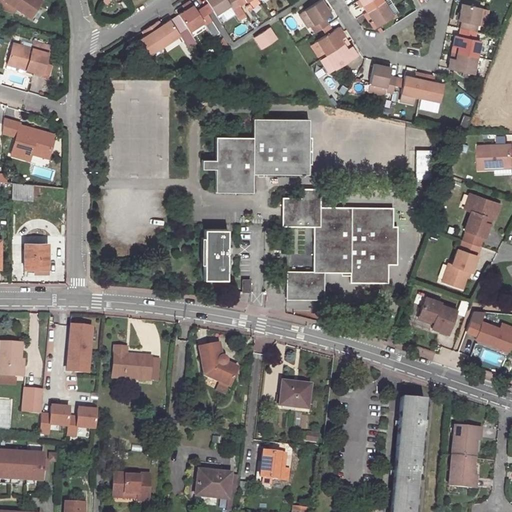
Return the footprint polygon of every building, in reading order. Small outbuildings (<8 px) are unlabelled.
[(13,5),(28,15),(38,0),(0,0),(0,6),(0,7),(10,9),(13,5)] [(207,0),(208,2),(212,8),(215,12),(229,3),(232,8),(239,3),(236,0),(207,0)] [(316,0),(305,8),(314,22),(311,24),(315,31),(322,26),(328,22),(324,16),(331,11),(323,0),(316,0)] [(369,0),(368,0),(362,4),(366,10),(373,6),(369,0)] [(376,25),(392,14),(383,0),(373,6),(366,10),(376,25)] [(480,5),(461,1),(457,18),(460,19),(458,26),(467,28),(474,30),(480,5)] [(203,5),(207,12),(212,8),(208,2),(203,5)] [(188,29),(189,29),(203,20),(205,23),(212,18),(207,12),(203,5),(197,9),(193,3),(178,12),(188,29)] [(314,22),(305,8),(300,11),(309,25),(311,24),(314,22)] [(222,21),(234,15),(231,9),(219,15),(222,21)] [(148,26),(161,47),(178,36),(177,35),(188,29),(178,12),(159,24),(156,20),(148,26)] [(325,33),(332,28),(328,22),(322,26),(325,33)] [(324,49),(326,53),(343,42),(340,37),(345,34),(339,24),(332,28),(325,33),(317,38),(318,40),(324,49)] [(269,25),(253,35),(261,47),(276,37),(269,25)] [(140,50),(145,58),(161,47),(148,26),(139,31),(142,35),(134,41),(131,37),(125,41),(134,54),(140,50)] [(458,26),(457,33),(465,35),(467,28),(458,26)] [(457,33),(454,33),(451,44),(455,45),(453,50),(475,55),(479,38),(465,35),(457,33)] [(312,44),(318,53),(324,49),(318,40),(312,44)] [(6,60),(24,65),(23,68),(24,68),(40,73),(41,71),(43,62),(48,44),(39,42),(37,49),(11,42),(6,60)] [(326,53),(336,67),(357,53),(351,43),(346,46),(343,42),(326,53)] [(449,55),(446,66),(472,71),(475,55),(453,50),(452,56),(449,55)] [(5,63),(23,68),(24,65),(6,60),(5,63)] [(390,64),(373,60),(368,80),(385,84),(384,89),(392,91),(393,84),(395,76),(388,74),(390,64)] [(413,75),(404,73),(403,77),(401,85),(399,93),(419,97),(424,72),(414,70),(413,75)] [(438,101),(443,82),(433,79),(435,74),(424,72),(419,97),(438,101)] [(401,85),(403,77),(395,76),(393,84),(401,85)] [(308,117),(251,116),(251,136),(214,136),(214,159),(201,159),(200,168),(214,168),(213,191),(251,191),(252,173),(307,173),(308,117)] [(53,133),(18,123),(10,154),(28,159),(30,152),(31,148),(48,152),(53,133)] [(511,143),(477,145),(478,167),(494,167),(494,163),(511,163),(511,162),(511,148),(511,143)] [(30,152),(47,157),(48,152),(31,148),(30,152)] [(416,178),(432,178),(432,149),(416,149),(416,178)] [(11,199),(32,201),(32,184),(11,182),(11,199)] [(299,196),(281,196),(281,225),(285,225),(311,225),(311,270),(321,270),(347,271),(348,280),(386,280),(386,261),(395,261),(395,224),(391,224),(391,206),(319,205),(319,187),(299,187),(299,196)] [(469,191),(463,206),(466,208),(472,192),(469,191)] [(470,209),(463,227),(483,234),(492,211),(495,212),(499,202),(472,192),(466,208),(470,209)] [(225,228),(203,228),(202,277),(225,277),(225,228)] [(47,243),(23,243),(23,268),(47,268),(47,243)] [(451,262),(445,279),(462,285),(468,268),(471,269),(477,253),(457,246),(451,262)] [(447,260),(441,277),(445,279),(451,262),(447,260)] [(321,270),(311,270),(285,270),(285,299),(321,299),(321,270)] [(248,277),(240,277),(240,289),(248,289),(248,277)] [(456,308),(439,303),(440,300),(425,295),(418,313),(433,319),(432,321),(430,326),(447,332),(456,308)] [(433,319),(418,313),(417,316),(432,321),(433,319)] [(477,338),(511,351),(511,348),(511,330),(502,327),(484,320),(483,322),(471,318),(466,330),(478,334),(477,338)] [(502,327),(511,330),(511,324),(502,320),(502,327)] [(95,325),(71,323),(66,372),(90,374),(95,325)] [(21,359),(22,342),(0,341),(0,342),(0,375),(18,376),(18,359),(21,359)] [(239,369),(226,363),(225,364),(222,365),(219,363),(218,362),(218,359),(219,357),(220,355),(218,342),(198,346),(203,375),(219,383),(229,388),(239,369)] [(126,346),(116,346),(114,377),(150,380),(150,379),(152,358),(152,356),(126,355),(126,346)] [(225,364),(226,363),(228,361),(227,358),(226,356),(223,355),(220,355),(219,357),(218,359),(218,362),(219,363),(222,365),(225,364)] [(152,358),(150,379),(158,380),(160,359),(152,358)] [(310,384),(281,380),(279,404),(307,407),(310,384)] [(342,382),(341,389),(352,391),(353,383),(342,382)] [(227,393),(229,388),(219,383),(217,389),(227,393)] [(21,413),(40,415),(42,393),(24,391),(21,413)] [(419,423),(421,400),(398,398),(397,422),(393,422),(393,426),(396,427),(393,472),(389,471),(389,476),(392,476),(389,511),(412,511),(415,476),(417,476),(418,469),(416,469),(419,430),(421,430),(421,423),(419,423)] [(39,434),(50,435),(51,425),(69,427),(70,414),(71,406),(51,404),(50,413),(41,412),(39,434)] [(68,436),(76,437),(77,427),(96,429),(99,408),(78,406),(77,415),(70,414),(69,427),(68,436)] [(241,419),(234,418),(233,426),(240,427),(241,419)] [(474,429),(452,426),(450,456),(472,458),(473,441),(474,429)] [(284,452),(262,450),(259,475),(281,478),(284,452)] [(41,454),(0,451),(0,479),(40,481),(41,454)] [(450,456),(448,486),(469,488),(470,476),(472,458),(450,456)] [(214,472),(197,470),(194,494),(227,498),(229,473),(214,471),(214,472)] [(150,474),(114,472),(113,492),(139,493),(138,497),(138,499),(149,500),(150,474)] [(233,511),(238,475),(230,474),(225,511),(233,511)] [(241,481),(239,494),(247,495),(248,482),(241,481)] [(83,511),(84,504),(64,503),(63,511),(83,511)]
